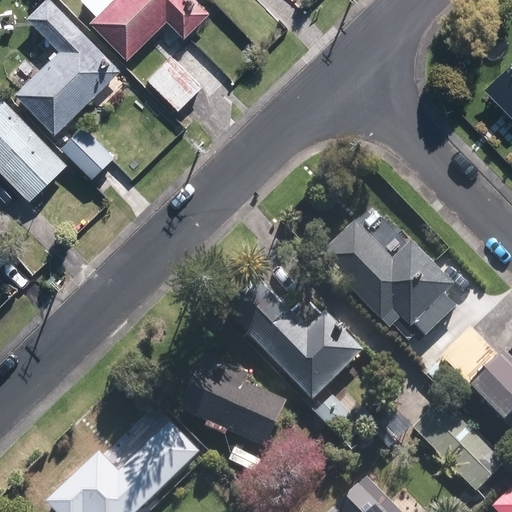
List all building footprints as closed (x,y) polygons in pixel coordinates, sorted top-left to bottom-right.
[(197,0),(130,0),(106,24),(137,56),(176,17),(192,33),(211,14),(197,0)] [(73,52),(28,95),(63,131),(124,72),(57,2),(40,18),(73,52)] [(174,56),(150,81),(181,110),(205,85),(174,56)] [(511,62),(488,87),(511,109),(511,62)] [(0,160),(4,157),(40,194),(71,165),(8,101),(0,109),(0,160)] [(84,128),(66,146),(96,176),(114,158),(84,128)] [(377,316),(388,306),(407,325),(444,288),(406,249),(388,267),(350,229),(320,258),(377,316)] [(0,249),(0,274),(13,262),(0,249)] [(253,286),(225,314),(307,398),(354,354),(318,318),(301,335),(253,286)] [(511,361),(507,356),(474,387),(511,426),(511,361)] [(197,370),(179,411),(261,446),(278,405),(197,370)] [(345,384),(320,409),(344,432),(368,407),(345,384)] [(437,402),(414,426),(476,487),(500,463),(437,402)] [(132,511),(143,503),(102,459),(51,505),(57,511),(132,511)] [(389,511),(363,485),(334,511),(389,511)]
